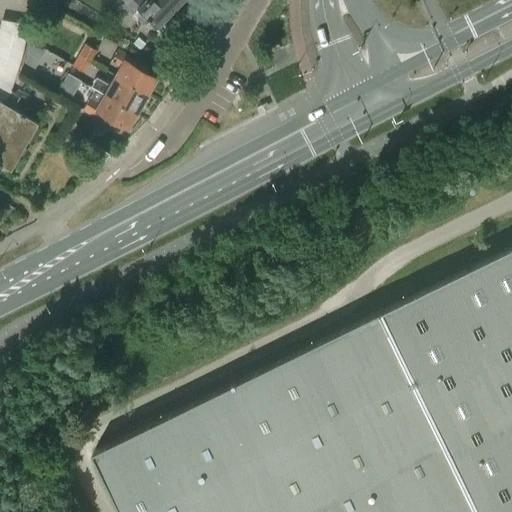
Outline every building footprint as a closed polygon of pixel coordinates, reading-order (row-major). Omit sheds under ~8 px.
[(125,0),(122,4),(131,12),(142,23),(146,19),(155,28),(157,26),(161,30),(170,21),(165,17),(180,0),(125,0)] [(0,162),(9,168),(36,121),(12,107),(19,95),(9,89),(10,86),(18,60),(26,25),(1,20),(0,24),(0,162)] [(145,44),(136,36),(130,43),(139,50),(145,44)] [(45,49),(29,40),(24,62),(34,68),(45,49)] [(84,43),(78,52),(91,59),(96,50),(84,43)] [(120,65),(115,73),(146,91),(154,77),(143,71),(146,67),(116,50),(110,60),(120,65)] [(91,59),(78,52),(71,64),(84,72),(91,59)] [(89,87),(94,89),(134,112),(146,91),(115,73),(109,84),(95,76),(89,87)] [(68,98),(74,87),(63,81),(57,92),(68,98)] [(134,112),(94,89),(83,107),(112,125),(115,120),(126,127),(134,112)] [(511,511),(511,245),(364,318),(94,450),(123,511),(511,511)]
